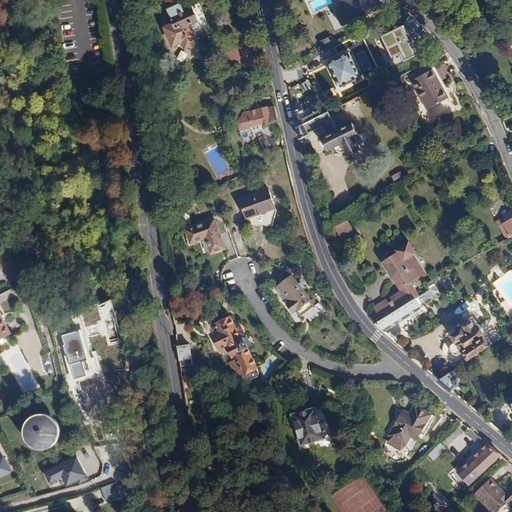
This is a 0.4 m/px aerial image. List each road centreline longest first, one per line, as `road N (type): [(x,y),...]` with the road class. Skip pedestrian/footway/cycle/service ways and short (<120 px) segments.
road 1 (residential): [(192,511),(111,0)]
road 2 (tertiary): [(404,362),(363,323),(325,258),(260,0)]
road 3 (residential): [(404,362),(364,373),(307,356),(273,331),(240,272)]
road 4 (residential): [(511,164),(474,82),(406,0)]
road 5 (tertiary): [(511,452),(404,362)]
